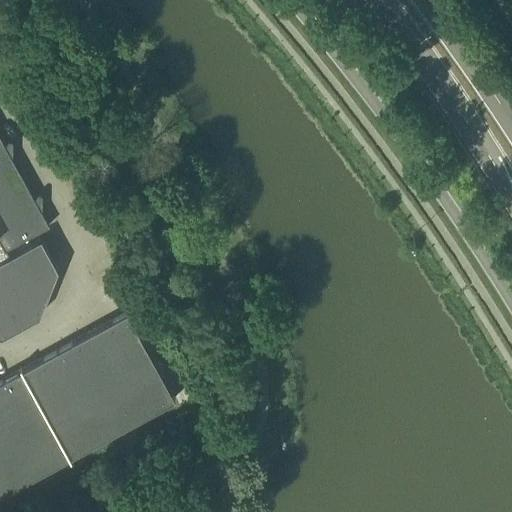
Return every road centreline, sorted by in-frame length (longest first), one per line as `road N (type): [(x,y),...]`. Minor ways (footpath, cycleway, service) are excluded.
road 1 (primary): [(285,0),(334,55),(511,307)]
road 2 (unknown): [(0,361),(68,321),(79,267),(71,227),(0,83)]
road 3 (primary): [(373,0),(430,74),(511,208)]
road 4 (primary): [(511,116),(427,0)]
